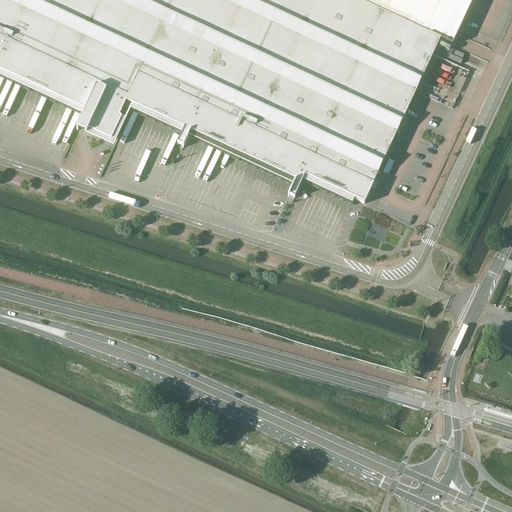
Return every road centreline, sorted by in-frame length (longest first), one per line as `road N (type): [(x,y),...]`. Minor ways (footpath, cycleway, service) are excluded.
road 1 (secondary): [(426,482),(147,355),(0,315)]
road 2 (secondary): [(0,316),(419,498)]
road 3 (unclassified): [(0,159),(386,280),(414,273)]
road 4 (unclassified): [(414,273),(511,63)]
